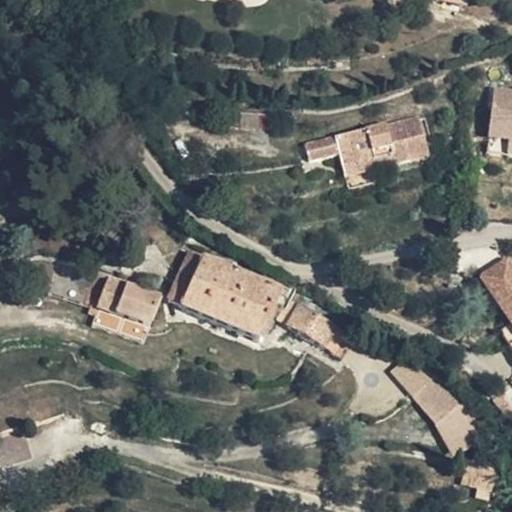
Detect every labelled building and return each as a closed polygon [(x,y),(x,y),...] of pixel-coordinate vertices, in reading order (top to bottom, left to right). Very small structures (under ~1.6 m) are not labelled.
[(511,90),(494,89),(488,136),(511,140),(511,90)] [(340,153),(346,173),(380,162),(378,153),(393,148),(396,158),(430,148),(421,119),(406,123),(404,117),(308,144),(311,160),(340,153)] [(511,140),(488,136),(485,152),(511,156),(511,140)] [(380,162),(346,173),(350,186),(384,175),(380,162)] [(218,255),(220,245),(201,239),(175,302),(248,337),(260,315),(267,317),(273,301),(265,297),(272,284),(218,255)] [(142,314),(152,287),(101,266),(54,248),(43,275),(142,314)] [(511,265),(508,259),(480,273),(511,323),(511,265)] [(343,335),(290,302),(277,321),(331,355),(343,335)] [(397,356),(383,367),(403,393),(425,420),(449,400),(427,373),(397,356)] [(466,462),(460,487),(488,494),(494,469),(466,462)]
